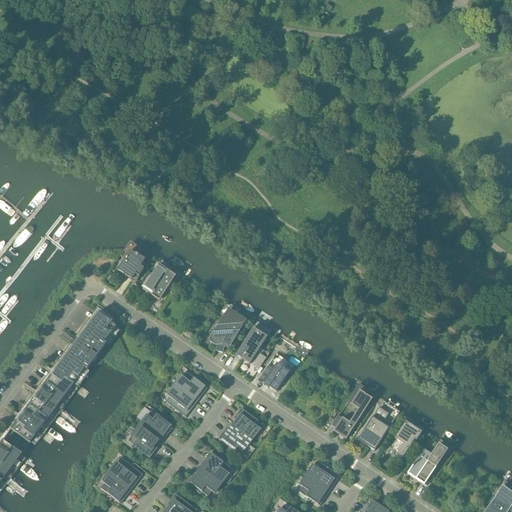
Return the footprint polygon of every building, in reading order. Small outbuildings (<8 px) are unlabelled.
[(100,72),(106,63),(99,58),(97,60),(95,59),(92,63),(94,65),(93,67),(100,72)] [(130,252),(117,271),(119,272),(119,273),(123,276),(124,275),(136,283),(144,270),(141,268),(145,261),(141,258),(140,258),(139,258),(139,257),(136,255),(136,256),(130,252)] [(162,298),(173,281),(174,281),(176,277),(159,266),(143,290),(159,302),(162,298)] [(73,346),(55,372),(62,378),(72,385),(84,369),(85,370),(87,371),(101,353),(107,346),(103,343),(115,328),(116,329),(117,328),(106,320),(98,314),(79,340),(80,341),(75,348),(73,346)] [(225,346),(229,348),(231,345),(237,337),(237,333),(239,333),(243,328),(243,325),(243,323),(232,315),(224,316),(220,323),(220,326),(218,326),(209,338),(210,342),(215,346),(217,346),(215,352),(223,354),(225,346)] [(236,355),(250,364),(258,352),(267,338),(253,329),(244,343),(236,355)] [(186,330),(183,335),(190,339),(193,334),(186,330)] [(285,379),(289,373),(282,368),(283,367),(279,364),(278,365),(276,364),(272,370),(267,366),(260,376),(265,380),(263,384),(265,385),(264,386),(268,389),(269,388),(276,393),(281,385),(282,386),(287,379),(285,379)] [(51,376),(46,383),(54,389),(63,396),(65,398),(74,386),(72,385),(62,378),(55,372),(54,372),(54,373),(56,374),(53,377),(51,376)] [(187,374),(184,379),(181,376),(173,386),(176,388),(196,404),(200,398),(199,397),(201,393),(203,395),(207,389),(196,381),(187,374)] [(39,396),(54,407),(56,409),(65,398),(46,383),(40,391),(42,392),(39,396)] [(196,404),(176,388),(173,386),(166,396),(169,398),(166,403),(174,409),(185,418),(190,412),(188,411),(191,407),(192,409),(196,404)] [(353,402),(351,405),(355,407),(355,408),(358,410),(349,423),(346,421),(342,419),(341,421),(333,432),(336,434),(346,440),(359,420),(372,400),(363,394),(360,392),(358,395),(357,395),(353,402)] [(36,400),(34,399),(29,406),(48,421),(56,409),(54,407),(39,396),(36,400)] [(39,432),(48,421),(29,406),(23,414),(25,415),(22,419),(37,430),(39,432)] [(233,426),(252,441),(263,426),(242,409),(237,415),(240,417),(233,426)] [(375,416),(379,410),(378,410),(358,441),(359,441),(360,439),(368,445),(367,447),(374,452),(392,425),(391,425),(390,426),(380,419),(381,418),(379,417),(378,418),(375,416)] [(140,428),(158,442),(165,433),(168,435),(173,429),(151,413),(140,428)] [(39,432),(37,430),(22,419),(18,423),(17,422),(11,430),(19,436),(30,444),(39,432)] [(395,456),(401,460),(414,440),(416,442),(422,433),(406,423),(395,440),(403,445),(395,456)] [(252,441),(233,426),(226,435),(223,433),(219,439),(241,455),(252,441)] [(158,442),(140,428),(128,443),(150,459),(154,453),(152,451),(158,442)] [(0,457),(13,467),(22,455),(11,447),(3,441),(0,444),(0,457)] [(422,452),(409,472),(407,474),(424,486),(438,465),(447,452),(439,446),(430,458),(422,452)] [(199,468),(219,483),(222,485),(230,476),(226,473),(230,469),(221,462),(210,453),(206,459),(208,460),(205,464),(203,462),(199,468)] [(0,475),(4,479),(13,467),(0,457),(0,475)] [(123,461),(119,465),(116,463),(109,472),(112,475),(132,490),(136,485),(134,483),(137,480),(138,481),(143,476),(131,467),(123,461)] [(306,476),(309,478),(330,492),(333,486),(332,485),(334,481),(336,482),(340,476),(328,469),(319,463),(316,468),(312,465),(306,476)] [(208,497),(212,493),(215,495),(222,485),(219,483),(199,468),(195,473),(197,474),(194,478),(192,477),(188,482),(199,491),(200,491),(208,497)] [(132,490),(112,475),(109,472),(101,482),(105,485),(101,489),(109,496),(121,505),(125,499),(123,497),(126,494),(128,495),(132,490)] [(330,492),(309,478),(306,476),(299,486),(302,488),(299,493),(308,499),(320,507),(324,501),(322,500),(324,496),(326,497),(330,492)] [(507,511),(511,506),(511,493),(502,487),(484,511),(507,511)] [(167,511),(166,511),(196,511),(197,511),(175,495),(171,501),(174,503),(167,511)] [(369,511),(385,511),(371,503),(367,509),(370,511),(369,511)]
